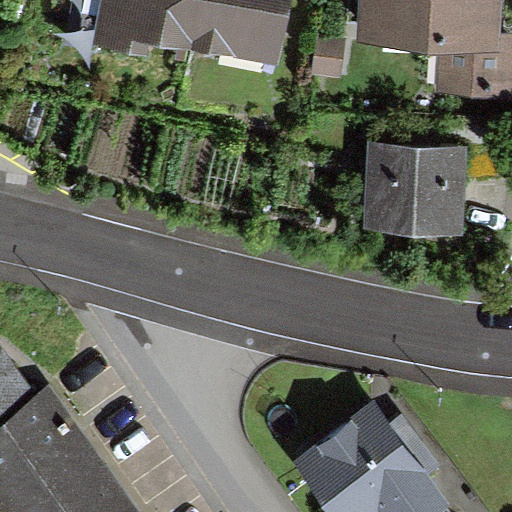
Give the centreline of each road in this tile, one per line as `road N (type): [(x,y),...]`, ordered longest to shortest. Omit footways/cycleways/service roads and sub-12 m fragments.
road 1 (tertiary): [(171,271),(416,328),(511,339)]
road 2 (residential): [(171,271),(183,395),(263,511)]
road 3 (tertiary): [(0,225),(171,271)]
